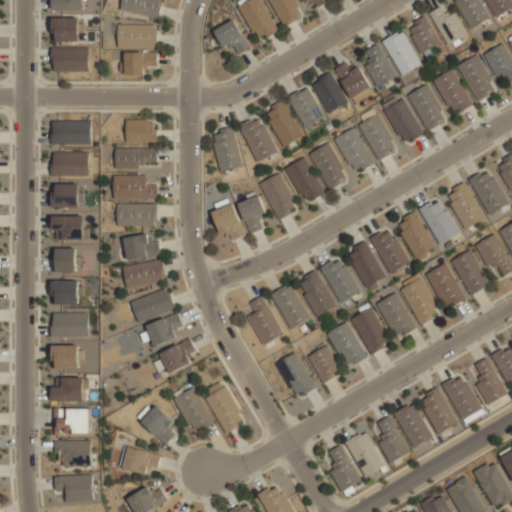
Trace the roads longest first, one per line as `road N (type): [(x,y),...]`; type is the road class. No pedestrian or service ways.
road 1 (residential): [(209,473),(290,436),(511,303),(240,87),(0,96)]
road 2 (residential): [(199,0),(192,221),(202,279),(332,511)]
road 3 (residential): [(29,0),(34,511)]
road 4 (residential): [(202,279),(306,243),(511,120)]
road 5 (residential): [(370,511),(511,426)]
